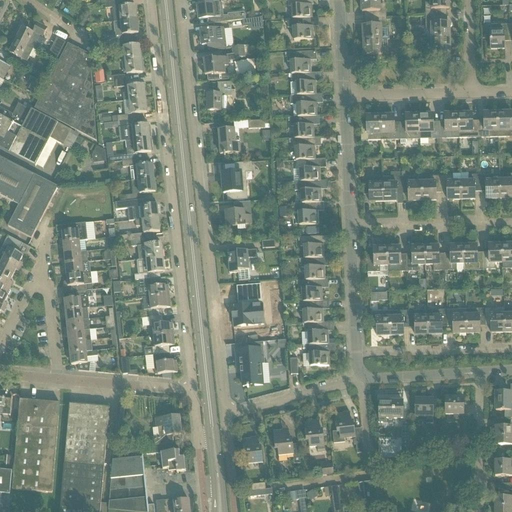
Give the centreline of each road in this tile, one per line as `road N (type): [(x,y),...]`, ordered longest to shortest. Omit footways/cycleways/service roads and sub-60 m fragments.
road 1 (tertiary): [(165,0),(208,412)]
road 2 (residential): [(222,410),(180,0)]
road 3 (residential): [(150,0),(192,392)]
road 4 (residential): [(0,351),(44,266),(59,379)]
road 5 (residential): [(359,378),(371,473),(276,489)]
road 6 (unclassified): [(353,225),(511,218)]
road 7 (residential): [(359,378),(353,225)]
road 8 (residential): [(483,370),(482,511)]
road 9 (residential): [(222,410),(359,378)]
road 10 (residential): [(59,379),(192,392)]
road 11 (residential): [(353,225),(344,94)]
road 12 (residential): [(344,94),(472,89)]
road 13 (residential): [(359,378),(483,370)]
